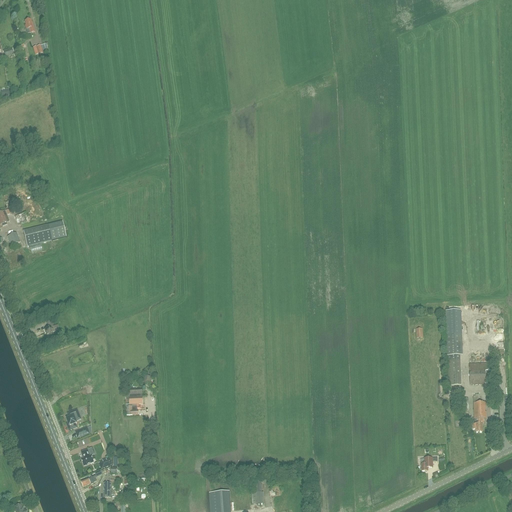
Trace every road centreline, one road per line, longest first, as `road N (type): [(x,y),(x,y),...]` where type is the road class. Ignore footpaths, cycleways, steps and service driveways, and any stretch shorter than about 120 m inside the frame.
road 1 (secondary): [(83,511),(0,300)]
road 2 (unclassified): [(383,511),(511,448)]
